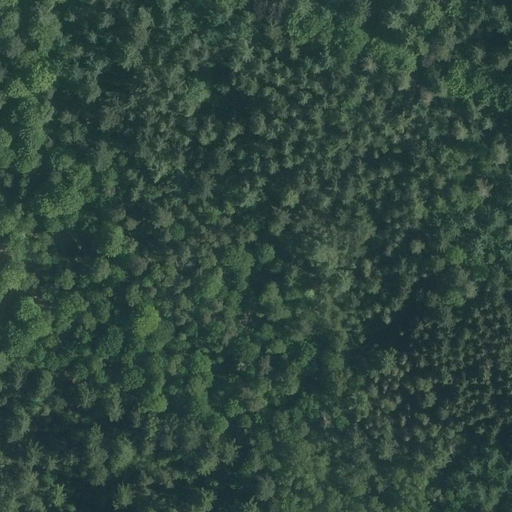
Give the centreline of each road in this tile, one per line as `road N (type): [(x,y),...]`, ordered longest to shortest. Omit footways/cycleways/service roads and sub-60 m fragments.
road 1 (track): [(0,347),(303,469),(473,511)]
road 2 (track): [(297,0),(511,79)]
